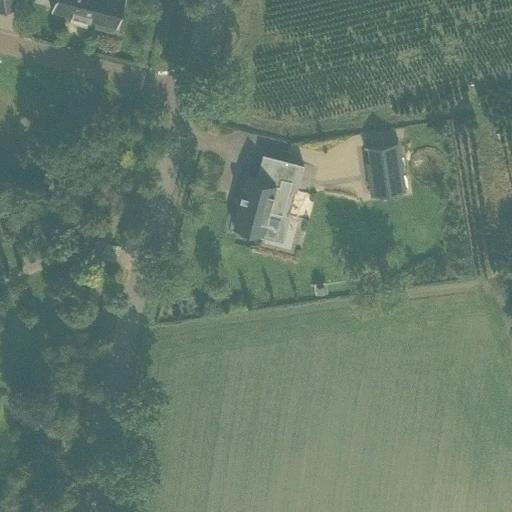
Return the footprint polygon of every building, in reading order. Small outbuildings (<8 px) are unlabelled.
[(13,0),(0,0),(0,9),(14,8),(13,0)] [(52,0),(50,8),(70,14),(69,21),(86,25),(88,18),(116,25),(122,0),(52,0)] [(370,160),(365,161),(370,195),(404,190),(397,141),(368,145),(368,147),(370,160)] [(284,160),(281,172),(292,174),(295,161),(284,158),(284,160)] [(245,175),(232,226),(253,231),(261,233),(268,210),(282,214),(291,179),(280,177),(278,184),(255,178),(245,175)]
